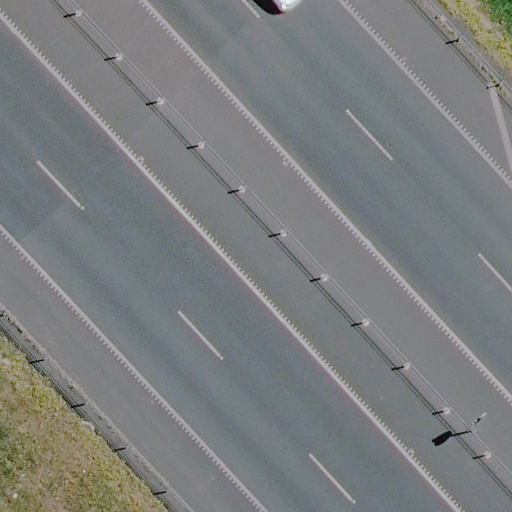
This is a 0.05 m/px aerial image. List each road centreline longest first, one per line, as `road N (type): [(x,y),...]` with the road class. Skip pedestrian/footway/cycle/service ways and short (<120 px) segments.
road 1 (motorway): [(381,511),(0,115)]
road 2 (motorway): [(259,0),(511,262)]
